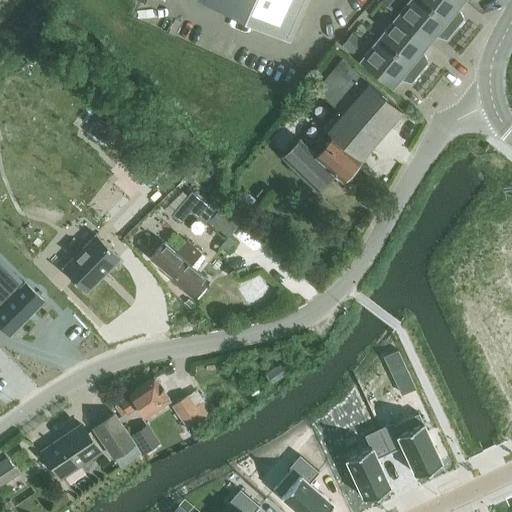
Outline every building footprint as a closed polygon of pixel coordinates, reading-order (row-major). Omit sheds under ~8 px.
[(137,0),(141,2),(156,9),(159,0),(137,0)] [(198,0),(289,41),(298,21),(293,18),(301,0),(198,0)] [(381,0),(380,2),(390,10),(398,0),(381,0)] [(409,0),(396,17),(430,44),(436,37),(446,40),(455,29),(419,0),(409,0)] [(419,0),(455,29),(464,18),(459,9),(466,1),(464,0),(419,0)] [(378,38),(420,72),(428,62),(423,52),(430,44),(396,17),(378,38)] [(351,34),(341,45),(351,54),(361,42),(351,34)] [(411,83),(420,72),(378,38),(360,60),(394,88),(400,80),(411,83)] [(343,181),(344,179),(349,179),(354,174),(352,170),(360,160),(402,111),(342,59),(317,89),(340,109),(324,128),(332,135),(315,154),(299,139),(282,156),(318,191),(335,174),(343,181)] [(101,115),(92,127),(109,140),(118,128),(101,115)] [(511,191),(508,189),(479,226),(499,243),(487,259),(498,267),(511,248),(511,247),(502,240),(511,227),(511,191)] [(228,237),(240,223),(212,199),(198,217),(207,224),(209,221),(228,237)] [(95,234),(62,268),(86,291),(119,257),(95,234)] [(156,248),(151,255),(174,274),(171,279),(193,298),(208,280),(196,270),(207,257),(187,240),(177,253),(162,241),(156,248)] [(0,324),(10,334),(43,301),(24,282),(22,285),(0,262),(0,324)] [(131,308),(108,278),(70,307),(93,337),(131,308)] [(130,309),(150,328),(158,320),(168,329),(191,306),(170,286),(149,307),(140,298),(130,309)] [(145,416),(170,400),(160,385),(159,386),(153,377),(130,393),(131,394),(119,402),(127,414),(138,406),(145,416)] [(203,415),(202,415),(210,410),(197,389),(189,394),(188,394),(173,404),(187,426),(203,415)] [(114,413),(93,427),(113,457),(134,443),(114,413)] [(393,422),(379,428),(389,452),(401,446),(402,446),(415,474),(416,475),(418,473),(419,473),(420,475),(439,466),(438,464),(439,464),(442,463),(441,461),(423,422),(418,413),(394,424),(393,422)] [(61,479),(102,452),(82,422),(41,450),(61,479)] [(147,426),(130,437),(134,443),(139,450),(155,439),(147,426)] [(370,446),(345,457),(346,458),(364,497),(364,499),(367,497),(368,497),(369,499),(388,490),(387,488),(390,487),(390,485),(377,458),(378,457),(389,452),(379,428),(364,435),(370,446)] [(291,468),(273,489),(281,496),(281,497),(298,511),(328,511),(333,507),(331,506),(332,505),(334,503),(333,502),(309,482),(310,481),(319,471),(299,454),(289,466),(291,468)] [(0,486),(19,474),(7,457),(0,462),(0,486)] [(238,511),(253,511),(259,505),(240,488),(229,500),(239,509),(240,510),(238,511)]
